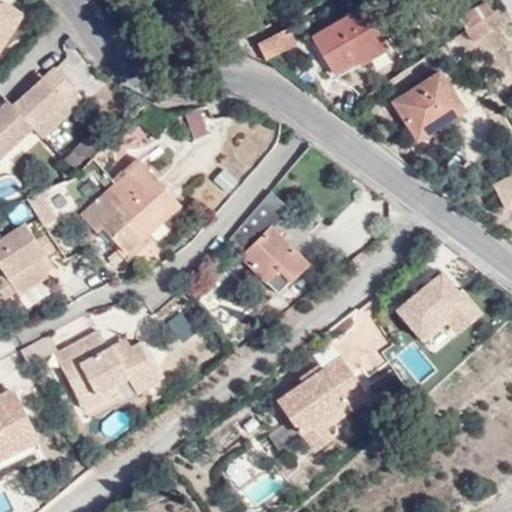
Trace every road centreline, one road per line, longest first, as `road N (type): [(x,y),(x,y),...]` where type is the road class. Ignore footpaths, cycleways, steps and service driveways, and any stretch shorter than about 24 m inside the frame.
road 1 (residential): [(73,0),(127,73),(274,92),(511,265)]
road 2 (unknown): [(310,118),(179,267),(91,299),(16,340)]
